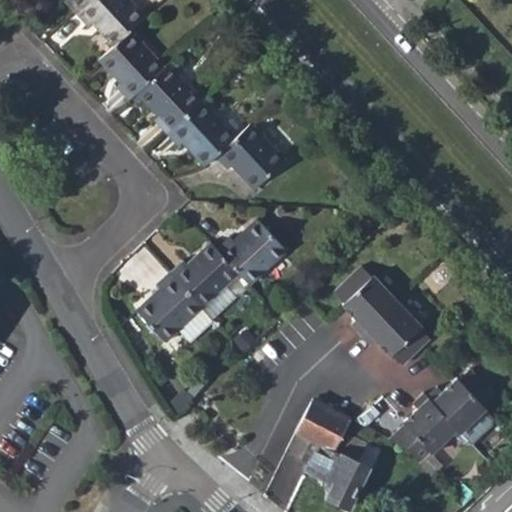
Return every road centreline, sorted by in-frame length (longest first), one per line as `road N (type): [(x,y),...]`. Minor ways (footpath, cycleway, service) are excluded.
road 1 (tertiary): [(266,0),(511,270)]
road 2 (residential): [(165,456),(57,298),(0,197)]
road 3 (tertiary): [(511,162),(362,8)]
